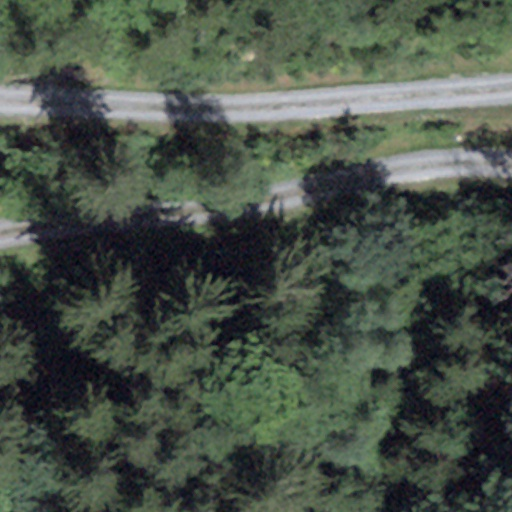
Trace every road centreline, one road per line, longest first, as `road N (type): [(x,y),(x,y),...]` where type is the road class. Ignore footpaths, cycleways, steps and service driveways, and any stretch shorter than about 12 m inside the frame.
road 1 (track): [(0,234),(226,208),(441,163),(511,166)]
road 2 (track): [(511,84),(255,111),(0,98)]
